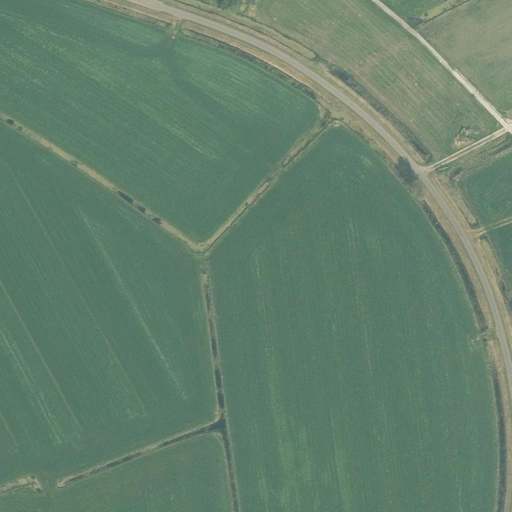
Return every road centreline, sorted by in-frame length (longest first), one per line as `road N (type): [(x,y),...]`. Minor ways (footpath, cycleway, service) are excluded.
road 1 (unclassified): [(511,385),(499,325),(458,227),(374,125),(284,57),(137,0)]
road 2 (track): [(372,0),(511,123)]
